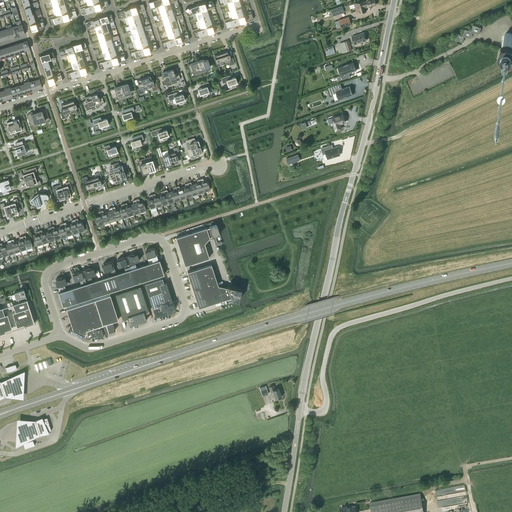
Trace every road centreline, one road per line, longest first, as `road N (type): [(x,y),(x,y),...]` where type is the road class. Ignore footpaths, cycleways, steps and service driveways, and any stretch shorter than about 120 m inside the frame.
road 1 (tertiary): [(299,411),(394,0)]
road 2 (primary): [(178,354),(511,263)]
road 3 (unclassified): [(299,411),(325,409),(322,369),(334,330),(511,278)]
road 4 (unclassified): [(60,335),(90,350),(183,316),(161,240)]
road 5 (primary): [(0,416),(178,354)]
road 6 (unclassified): [(161,240),(148,237),(51,268),(43,285),(60,335)]
road 7 (primary): [(178,354),(0,410)]
road 8 (track): [(363,142),(398,135),(511,75)]
road 9 (residential): [(137,188),(213,163),(198,116)]
